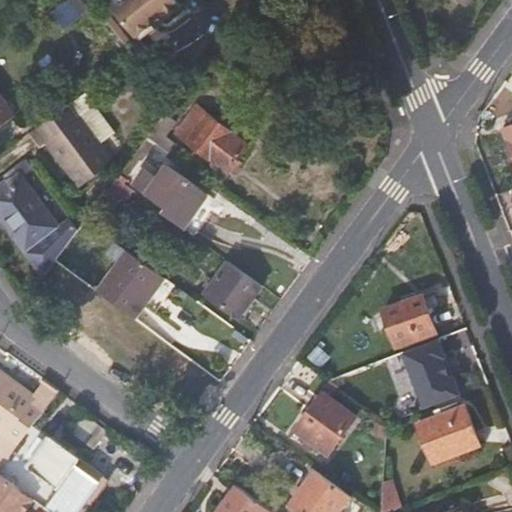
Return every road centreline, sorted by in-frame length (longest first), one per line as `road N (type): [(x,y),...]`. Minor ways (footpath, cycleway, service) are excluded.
road 1 (residential): [(434,135),(195,455)]
road 2 (residential): [(0,305),(195,455)]
road 3 (residential): [(434,135),(511,333)]
road 4 (residential): [(381,0),(434,135)]
road 5 (residential): [(511,28),(434,135)]
